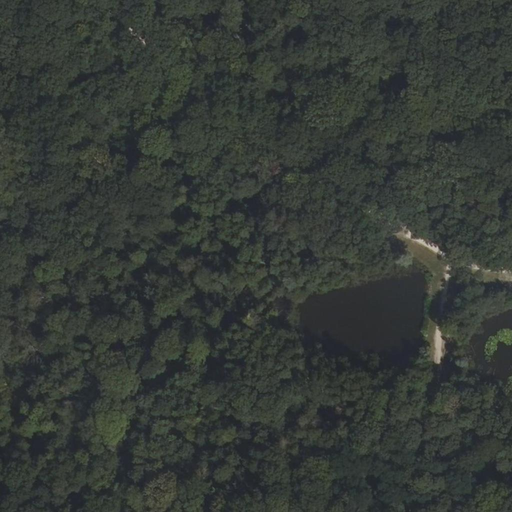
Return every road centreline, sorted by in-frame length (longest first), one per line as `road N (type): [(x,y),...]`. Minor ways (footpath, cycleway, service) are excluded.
road 1 (track): [(102,0),(233,118),(450,265)]
road 2 (track): [(155,0),(200,87),(324,84),(511,105)]
road 3 (track): [(415,511),(450,265)]
road 4 (track): [(0,182),(200,87)]
